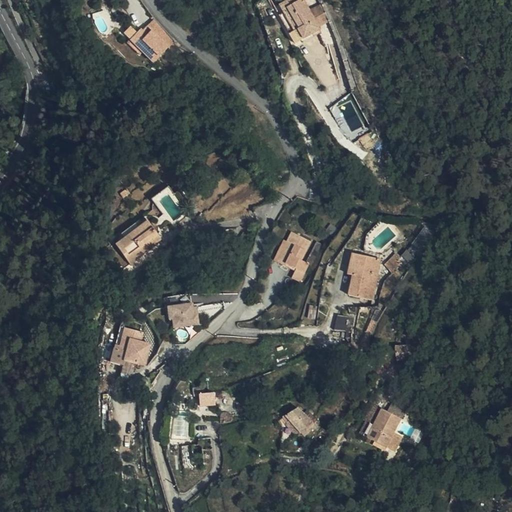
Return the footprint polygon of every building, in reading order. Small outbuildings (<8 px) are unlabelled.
[(292,43),(300,38),(295,23),(282,0),(281,0),(269,5),(275,15),(292,43)] [(282,0),(295,23),(300,38),(311,32),(292,0),(282,0)] [(286,46),(292,43),(275,15),(269,18),(286,46)] [(139,19),(130,25),(149,49),(156,43),(139,19)] [(149,49),(130,25),(121,32),(119,29),(111,35),(123,53),(131,63),(149,49)] [(123,53),(111,35),(105,38),(119,56),(123,53)] [(345,135),(363,127),(350,97),(332,105),(345,135)] [(126,237),(148,220),(143,214),(120,231),(126,237)] [(163,237),(148,220),(126,237),(118,243),(134,264),(159,246),(156,242),(163,237)] [(325,232),(336,236),(340,227),(329,223),(325,232)] [(424,224),(404,257),(395,251),(386,266),(397,272),(408,255),(417,260),(435,231),(424,224)] [(290,231),(283,246),(274,266),(292,274),(290,282),(296,285),(305,263),(299,260),(308,240),(290,231)] [(202,247),(214,257),(222,248),(212,240),(209,244),(206,242),(202,247)] [(306,264),(310,265),(321,243),(315,240),(306,264)] [(274,266),(283,246),(278,243),(270,263),(274,266)] [(347,268),(352,247),(347,245),(342,267),(347,268)] [(373,251),(352,247),(347,268),(343,288),(366,293),(371,271),(369,271),(373,251)] [(224,294),(225,301),(237,300),(236,293),(224,294)] [(198,302),(175,306),(176,317),(179,317),(181,325),(205,322),(204,313),(200,314),(198,302)] [(350,330),(351,315),(338,315),(337,329),(350,330)] [(139,325),(132,324),(123,365),(135,367),(136,361),(157,366),(162,345),(152,342),(154,333),(138,329),(139,325)] [(419,345),(413,342),(410,350),(416,352),(419,345)] [(381,362),(395,360),(393,345),(379,347),(381,362)] [(222,392),(207,392),(208,403),(222,403),(222,392)] [(399,415),(405,407),(395,400),(389,409),(399,415)] [(397,429),(398,426),(403,419),(400,417),(383,407),(377,418),(397,429)] [(298,423),(305,418),(299,409),(292,415),(298,423)] [(289,423),(293,427),(298,423),(292,415),(287,419),(283,421),(286,425),(289,423)] [(312,426),(310,423),(305,418),(298,423),(293,427),(299,436),(312,426)] [(362,446),(369,450),(380,457),(381,456),(383,453),(384,452),(389,442),(395,432),(397,429),(377,418),(369,434),(362,446)] [(369,434),(364,431),(357,444),(362,446),(369,434)] [(101,432),(88,433),(90,453),(102,453),(101,432)] [(391,443),(389,442),(384,452),(383,453),(381,456),(389,460),(396,447),(391,443)] [(367,454),(377,460),(379,459),(380,457),(369,450),(367,454)]
